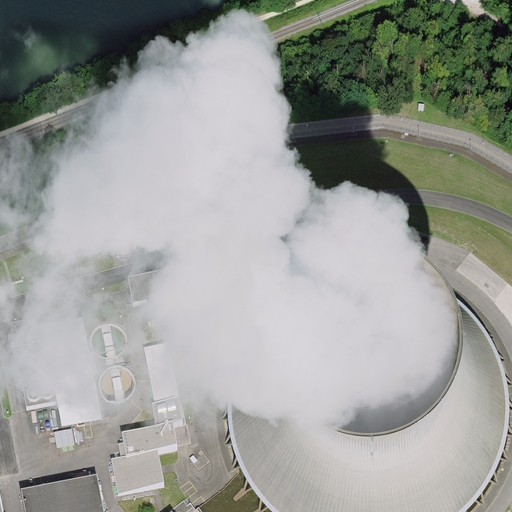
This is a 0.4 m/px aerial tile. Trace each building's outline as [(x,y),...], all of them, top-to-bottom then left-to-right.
[(511,291),(472,257),(458,273),(497,305),(511,329),(511,291)] [(475,511),(486,499),(496,483),(504,465),(510,447),(511,431),(511,401),(511,389),(505,369),(498,351),(488,333),(475,317),(461,304),(444,292),(426,282),(408,276),(388,271),(368,270),(347,271),(328,275),(308,282),(290,291),(274,303),(259,317),(247,333),(236,350),(229,369),(223,389),(221,409),(222,429),(225,449),(231,468),(240,486),(251,503),(258,511),(475,511)] [(131,317),(146,314),(176,309),(201,305),(197,277),(126,289),(131,317)] [(146,314),(150,338),(180,333),(176,309),(146,314)] [(20,321),(23,336),(39,332),(38,329),(36,317),(20,321)] [(77,320),(38,329),(39,332),(41,344),(54,403),(59,429),(99,420),(77,320)] [(12,350),(25,348),(23,336),(20,321),(6,323),(12,350)] [(39,332),(23,336),(25,348),(41,344),(39,332)] [(12,350),(25,409),(54,403),(41,344),(25,348),(12,350)] [(155,429),(174,426),(186,424),(182,401),(151,406),(155,429)] [(155,429),(122,436),(126,460),(158,454),(179,450),(174,426),(155,429)] [(118,496),(164,487),(158,454),(126,460),(112,463),(118,496)] [(104,511),(98,476),(23,490),(27,511),(104,511)]
